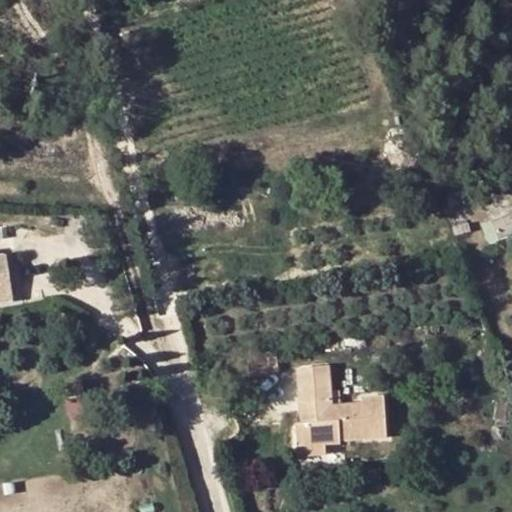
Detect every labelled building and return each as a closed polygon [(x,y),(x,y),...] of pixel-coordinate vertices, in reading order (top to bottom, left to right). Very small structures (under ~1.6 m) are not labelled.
[(498,240),(511,233),(511,218),(493,226),(498,240)] [(0,303),(12,302),(5,254),(0,254),(0,303)] [(248,371),(277,368),(275,346),(246,349),(248,371)] [(330,366),(296,368),(297,384),(331,383),(330,366)] [(331,383),(297,384),(299,410),(308,410),(308,422),(299,422),(294,423),(296,456),(326,455),(325,445),(339,445),(338,439),(384,438),(382,395),(360,396),(360,400),(332,402),(331,383)] [(308,410),(299,410),(299,422),(308,422),(308,410)]
